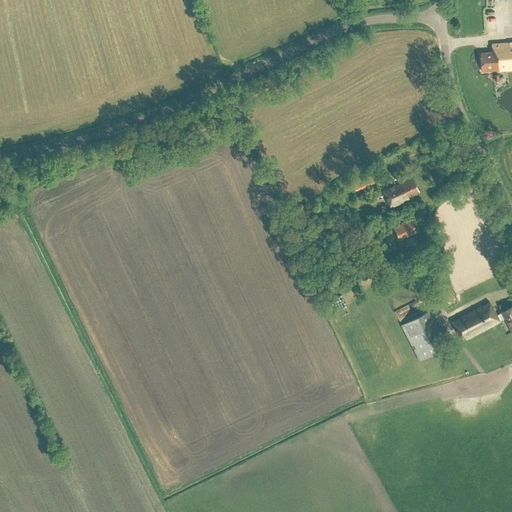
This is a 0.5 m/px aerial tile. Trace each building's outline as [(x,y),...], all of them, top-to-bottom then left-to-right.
[(482,52),(483,70),(511,68),(511,41),(493,43),(493,52),(482,52)] [(377,181),(374,175),(372,170),(351,181),(355,191),(361,188),(362,189),(377,181)] [(418,190),(411,177),(382,190),(390,207),(408,199),(407,195),(418,190)] [(393,227),(399,240),(417,231),(411,218),(393,227)] [(446,306),(449,313),(459,308),(456,301),(446,306)] [(511,328),(511,306),(503,311),(503,312),(497,314),(493,306),(493,307),(490,301),(452,321),(462,340),(501,320),(500,320),(506,317),(511,328)] [(343,308),(346,318),(368,313),(366,303),(343,308)] [(396,315),(404,310),(402,306),(393,310),(396,315)] [(401,325),(420,361),(447,347),(429,311),(401,325)]
